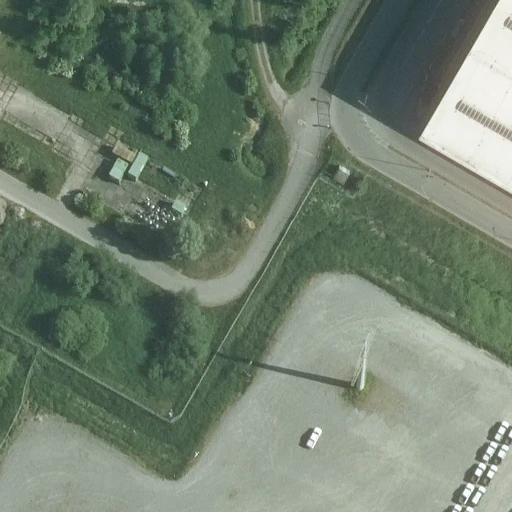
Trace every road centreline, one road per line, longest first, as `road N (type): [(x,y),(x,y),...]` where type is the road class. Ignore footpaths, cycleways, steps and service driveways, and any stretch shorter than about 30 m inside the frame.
road 1 (unclassified): [(402,0),(350,90),(350,135),(367,153),(511,237)]
road 2 (unclassified): [(511,198),(385,117),(388,90),(441,0)]
road 3 (track): [(321,116),(293,113),(275,93),(254,0)]
